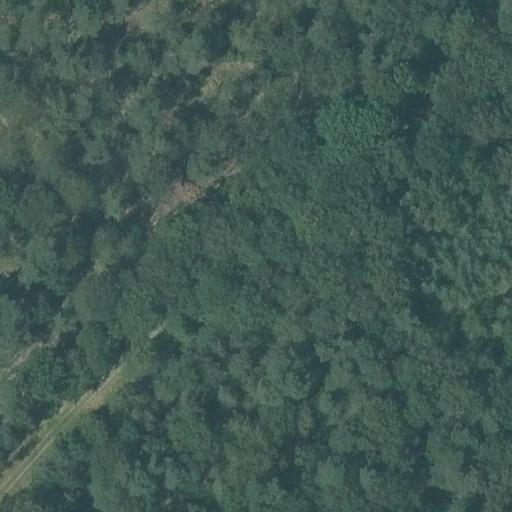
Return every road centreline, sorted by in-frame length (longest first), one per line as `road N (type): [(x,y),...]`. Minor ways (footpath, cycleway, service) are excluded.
road 1 (track): [(0,478),(143,330),(480,27),(511,17)]
road 2 (track): [(0,96),(143,330)]
